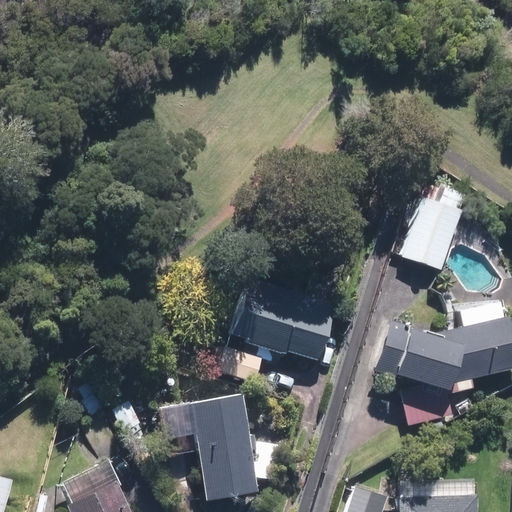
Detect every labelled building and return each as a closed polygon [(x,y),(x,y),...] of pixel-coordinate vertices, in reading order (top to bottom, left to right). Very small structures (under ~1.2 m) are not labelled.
[(444,188),(428,183),(406,251),(445,264),(468,196),(457,192),(458,187),(446,183),(444,188)] [(336,297),(250,273),(235,328),(253,333),(251,342),(289,353),(291,344),(321,352),(336,297)] [(460,337),(414,322),(410,333),(390,327),(378,364),(446,385),(465,377),(511,355),(511,321),(509,314),(460,337)] [(408,392),(411,420),(451,415),(448,388),(408,392)] [(254,488),(242,390),(196,395),(202,450),(174,453),(177,478),(206,475),(208,494),(254,488)] [(146,419),(135,397),(109,410),(120,432),(146,419)] [(136,511),(111,458),(64,479),(78,511),(136,511)] [(0,511),(4,511),(17,472),(0,467),(0,511)] [(359,479),(347,511),(380,511),(388,489),(359,479)] [(478,511),(478,491),(406,493),(406,511),(478,511)]
